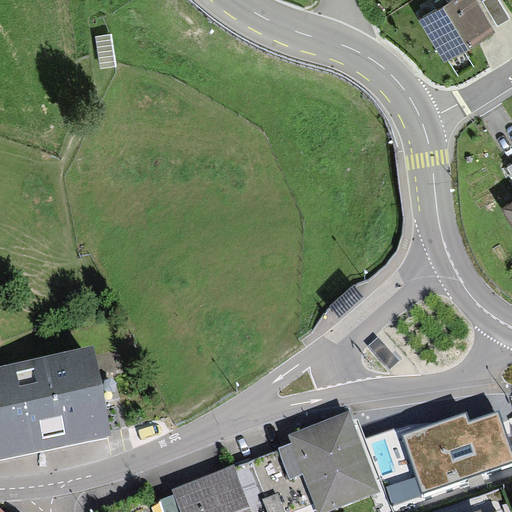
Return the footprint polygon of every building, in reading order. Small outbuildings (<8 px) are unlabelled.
[(472,0),(451,0),(420,18),(440,54),(488,28),(472,0)] [(482,0),(497,25),(509,18),(498,0),(482,0)] [(92,346),(0,366),(0,458),(111,434),(92,346)] [(511,438),(500,404),(409,436),(428,492),(511,463),(511,438)] [(349,411),(288,434),(292,444),(278,450),(289,480),(303,474),(317,511),(330,511),(381,493),(349,411)] [(252,511),(233,465),(172,490),(174,495),(160,501),(164,511),(252,511)] [(280,511),(276,501),(265,505),(268,511),(280,511)]
